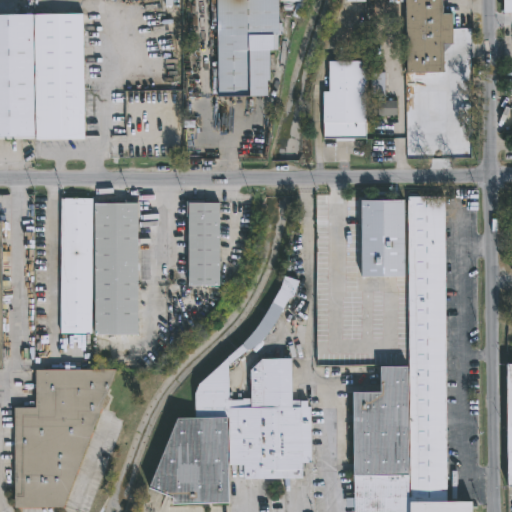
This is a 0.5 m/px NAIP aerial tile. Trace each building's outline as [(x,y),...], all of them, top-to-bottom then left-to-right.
[(277,2),(278,25),(280,25),(280,32),(278,32),(278,36),(277,36),(277,52),(268,52),(268,82),(265,82),(265,97),(217,98),(215,0),(300,0),(301,1),(277,2)] [(444,0),(444,14),(456,14),(456,45),(453,45),(447,51),(448,73),(410,74),(408,0),(444,0)] [(511,0),(503,0),(503,13),(511,13),(511,0)] [(78,30),(80,139),(31,140),(31,137),(0,137),(0,14),(78,13),(78,30)] [(364,139),(326,139),(325,92),(332,92),(331,62),(368,61),(368,139),(364,139)] [(443,197),(444,500),(473,499),(473,511),(393,511),(353,511),(353,506),(343,506),(343,496),(352,496),(352,390),(381,390),(381,365),(407,364),(406,278),(361,278),(360,202),(406,202),(406,197),(443,197)] [(90,199),(90,204),(134,204),(135,335),(59,333),(59,199),(90,199)] [(216,284),(185,284),(184,205),(214,204),(216,284)] [(226,365),(226,400),(239,400),(239,398),(248,398),(248,370),(260,359),(290,359),(290,401),(306,400),(306,407),(309,407),(309,463),(300,463),(300,478),(241,478),(241,466),(227,466),(227,503),(171,503),(172,497),(148,487),(177,417),(192,417),(192,393),(196,384),(252,332),(279,288),(281,278),(297,283),(291,299),(285,302),(258,343),(226,365)] [(65,506),(16,506),(16,406),(38,406),(37,369),(117,368),(65,506)]
